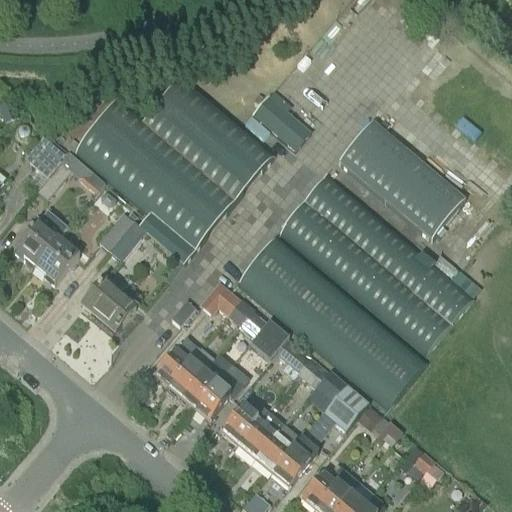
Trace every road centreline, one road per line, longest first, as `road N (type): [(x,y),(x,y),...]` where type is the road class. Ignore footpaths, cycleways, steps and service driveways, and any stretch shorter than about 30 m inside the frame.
road 1 (residential): [(199,511),(83,415)]
road 2 (residential): [(83,415),(6,511)]
